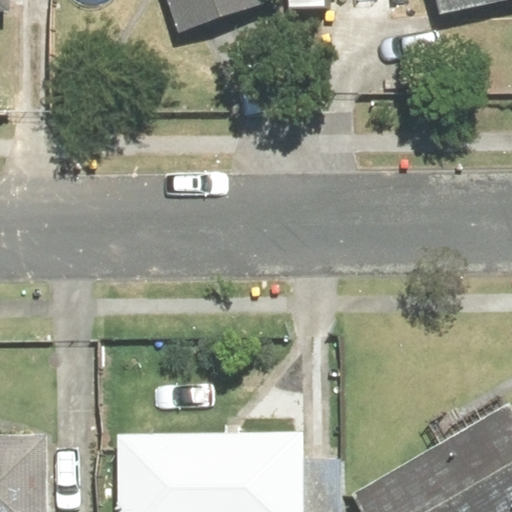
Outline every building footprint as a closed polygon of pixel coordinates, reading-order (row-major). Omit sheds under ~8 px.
[(0,0),(0,8),(31,8),(31,0),(0,0)] [(175,0),(190,38),(290,2),(289,0),(175,0)] [(403,0),(297,0),(298,20),(403,17),(403,0)] [(511,0),(454,0),(457,11),(511,0)] [(511,511),(511,410),(362,490),(373,511),(511,511)] [(354,511),(355,435),(125,433),(124,511),(354,511)] [(62,511),(63,438),(0,437),(0,511),(62,511)]
